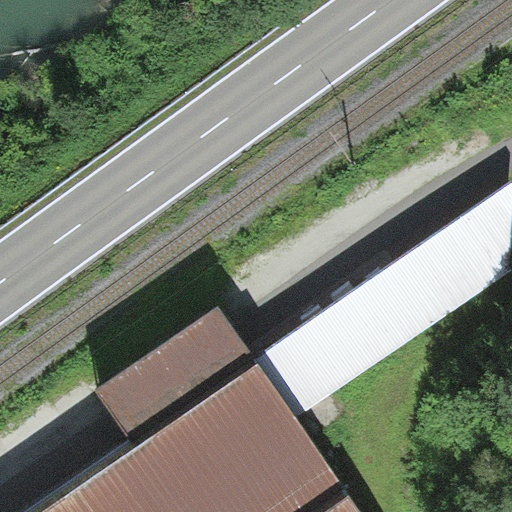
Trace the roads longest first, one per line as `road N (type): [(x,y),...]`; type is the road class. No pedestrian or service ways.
road 1 (unclassified): [(0,493),(511,144)]
road 2 (primary): [(0,282),(393,0)]
